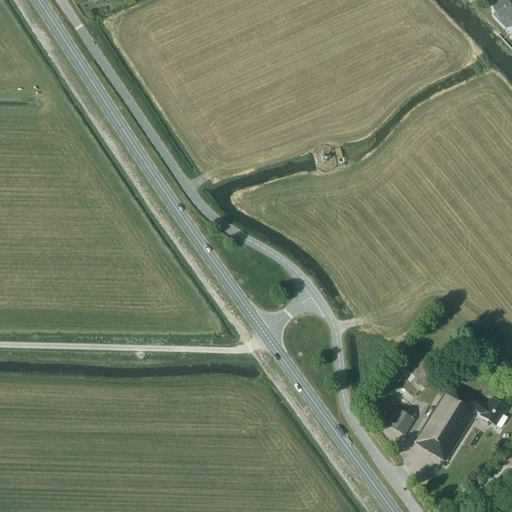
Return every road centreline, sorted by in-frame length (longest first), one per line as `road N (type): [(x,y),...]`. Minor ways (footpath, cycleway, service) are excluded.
road 1 (primary): [(263,333),(38,0)]
road 2 (unclassified): [(314,294),(293,269),(207,212),(60,0)]
road 3 (unclassified): [(417,511),(348,414),(335,331),(314,294)]
road 4 (primary): [(393,511),(263,333)]
